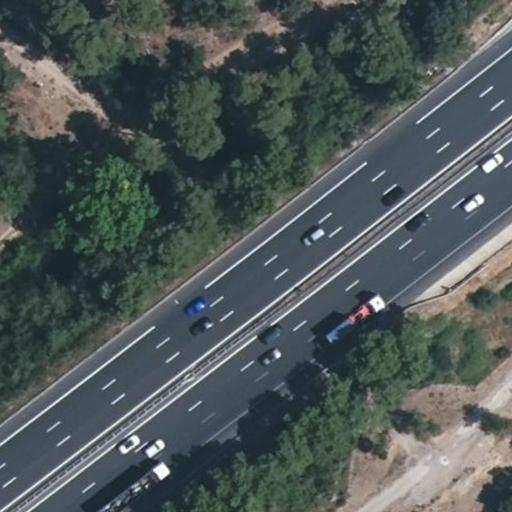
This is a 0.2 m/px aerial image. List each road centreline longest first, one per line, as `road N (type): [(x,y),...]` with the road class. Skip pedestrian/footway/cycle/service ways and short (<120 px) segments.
road 1 (motorway): [(511,78),(0,478)]
road 2 (track): [(429,474),(350,361),(0,29)]
road 3 (motorway): [(67,511),(511,166)]
road 4 (track): [(0,245),(109,139),(320,0)]
road 5 (track): [(372,511),(429,474),(511,374)]
